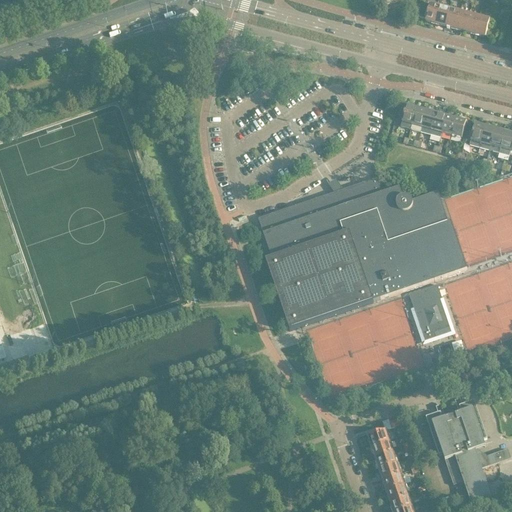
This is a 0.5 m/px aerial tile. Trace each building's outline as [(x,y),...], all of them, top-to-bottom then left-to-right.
[(426,22),(436,25),(440,7),(430,5),(426,22)] [(450,10),(440,7),(436,25),(446,27),(450,10)] [(460,13),(450,10),(446,27),(455,30),(460,13)] [(470,15),(460,13),(455,30),(465,33),(470,15)] [(480,18),(470,15),(465,33),(475,35),(480,18)] [(490,20),(480,18),(475,35),(485,38),(490,20)] [(402,123),(412,126),(417,109),(407,106),(402,123)] [(427,112),(417,109),(412,126),(422,129),(427,112)] [(431,136),(436,115),(427,112),(422,129),(421,134),(431,136)] [(440,139),(442,134),(446,117),(436,115),(431,136),(440,139)] [(456,120),(446,117),(442,134),(452,137),(456,120)] [(466,123),(456,120),(452,137),(462,139),(466,123)] [(480,149),(486,128),(475,125),(469,147),(480,149)] [(489,152),(495,130),(486,128),(480,149),(489,152)] [(499,155),(505,133),(495,130),(489,152),(499,155)] [(511,152),(511,147),(511,134),(505,133),(499,155),(509,158),(511,152)] [(328,202),(326,197),(259,220),(272,260),(266,262),(290,332),(310,325),(467,272),(451,224),(448,224),(438,195),(413,203),(412,202),(411,201),(410,200),(409,199),(408,199),(407,198),(405,198),(404,198),(403,199),(400,189),(382,195),(377,180),(366,183),(367,185),(345,193),(343,191),(328,202)] [(450,329),(447,321),(445,322),(439,305),(437,305),(436,302),(442,300),(438,286),(409,296),(425,344),(437,340),(435,333),(445,330),(450,329)] [(438,414),(426,419),(439,457),(443,455),(454,487),(464,483),(472,508),(493,501),(482,470),(511,460),(508,451),(487,458),(478,451),(486,448),(483,442),(487,440),(486,435),(482,425),(474,402),(462,406),(460,407),(457,408),(459,412),(445,417),(443,413),(441,414),(438,414)] [(389,423),(391,429),(403,426),(401,420),(389,423)] [(369,444),(371,449),(391,442),(387,431),(377,435),(376,433),(368,436),(370,442),(369,444)] [(391,442),(371,449),(373,455),(374,455),(376,459),(395,453),(391,442)] [(395,453),(376,459),(377,464),(376,465),(378,471),(398,463),(395,453)] [(398,463),(378,471),(380,476),(382,477),(383,481),(402,475),(398,463)] [(402,475),(383,481),(385,486),(384,487),(386,492),(406,486),(402,475)] [(406,486),(386,492),(388,498),(389,499),(391,503),(410,497),(406,486)] [(455,500),(466,496),(465,491),(454,495),(455,500)] [(410,497),(391,503),(392,507),(391,509),(392,511),(400,511),(413,508),(410,497)]
